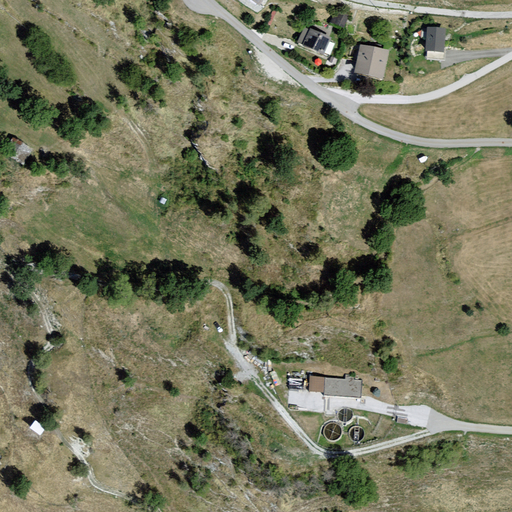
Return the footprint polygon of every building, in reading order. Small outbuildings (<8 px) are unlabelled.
[(246,0),(262,9),(267,0),(246,0)] [(330,24),(343,29),(350,12),(337,7),(330,24)] [(302,46),(322,56),(330,40),(309,30),(302,46)] [(447,32),(428,30),(425,56),(444,58),(447,32)] [(359,48),(353,76),(381,82),(387,54),(359,48)] [(0,148),(0,154),(22,167),(31,150),(7,136),(0,148)] [(361,397),(362,380),(355,379),(355,375),(346,375),(345,378),(310,377),(309,392),(324,392),(324,395),(361,397)] [(344,407),(339,409),(337,413),(337,418),(340,422),(344,423),(349,422),(353,419),(354,415),(352,410),(348,407),(344,407)] [(333,421),(328,423),(324,427),(324,433),(327,438),(332,440),(337,439),(341,434),(342,429),(339,424),(333,421)] [(359,426),(353,427),(349,431),(350,438),(354,441),(360,441),(364,436),(364,430),(359,426)]
